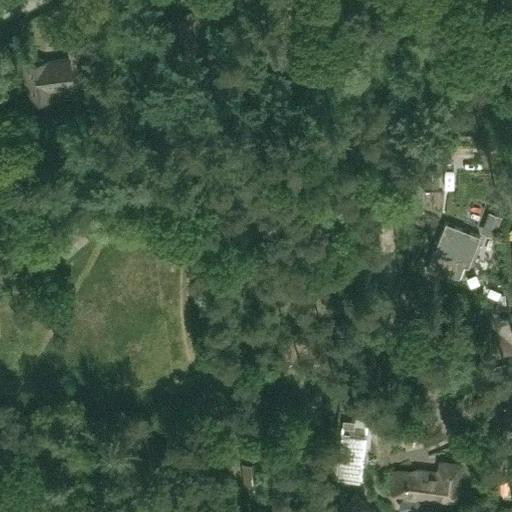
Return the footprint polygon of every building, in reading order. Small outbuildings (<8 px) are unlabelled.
[(300,90),(317,0),(277,0),(261,83),(300,90)] [(162,26),(175,58),(198,48),(189,25),(195,23),(191,14),(162,26)] [(23,63),(27,101),(51,98),(50,90),(72,88),(69,58),(23,63)] [(422,166),(401,166),(401,203),(421,203),(422,166)] [(435,212),(436,178),(425,178),(424,212),(435,212)] [(479,236),(467,231),(468,229),(445,220),(426,267),(439,272),(441,268),(454,274),(454,275),(459,277),(464,266),(467,267),(470,259),(474,249),(479,236)] [(0,278),(26,276),(25,261),(0,263),(0,249),(1,250),(0,243),(0,278)] [(498,383),(503,393),(511,392),(511,391),(511,371),(502,376),(498,383)] [(342,419),(341,426),(352,428),(353,420),(342,419)] [(313,422),(304,421),(303,431),(312,432),(313,422)] [(71,425),(70,475),(86,475),(86,455),(93,455),(93,447),(89,447),(90,426),(71,425)] [(419,427),(398,434),(404,453),(425,447),(419,427)] [(264,499),(259,459),(240,462),(245,501),(264,499)] [(440,459),(439,473),(431,472),(432,469),(417,467),(416,470),(394,468),(391,490),(404,492),(403,498),(399,501),(398,508),(401,511),(400,511),(415,511),(418,510),(419,506),(419,502),(417,500),(417,493),(456,498),(460,461),(440,459)] [(343,511),(371,511),(355,494),(340,508),(343,511)]
